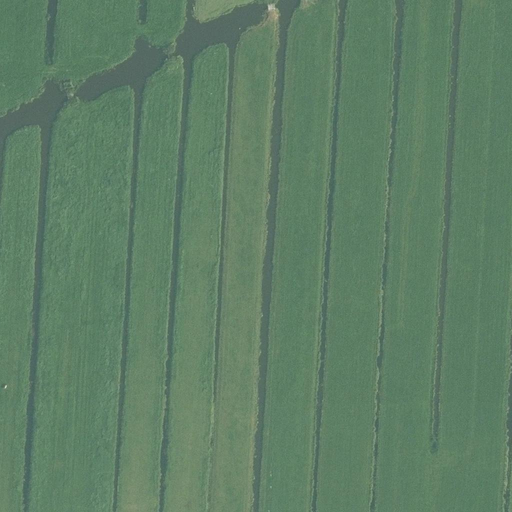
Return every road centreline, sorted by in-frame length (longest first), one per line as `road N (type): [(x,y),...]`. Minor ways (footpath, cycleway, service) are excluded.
road 1 (track): [(304,0),(288,52),(262,511)]
road 2 (track): [(0,76),(57,68),(98,35),(146,24),(165,26),(164,87)]
